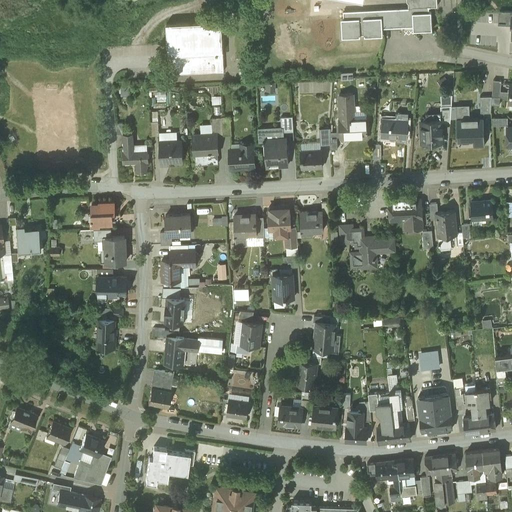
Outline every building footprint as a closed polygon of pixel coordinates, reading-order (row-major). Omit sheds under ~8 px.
[(437,0),(407,0),(407,1),(408,3),(409,3),(409,8),(410,8),(413,8),(413,7),(431,6),(431,7),(438,6),(437,0)] [(407,8),(343,11),(344,13),(344,18),(342,19),(343,37),(360,36),(360,34),(365,34),(365,36),(383,35),(382,28),(401,27),(401,24),(414,23),(414,30),(432,29),(431,12),(429,12),(429,7),(431,7),(431,6),(413,7),(413,8),(410,8),(409,8),(407,8)] [(511,12),(500,11),(500,14),(499,24),(511,25),(511,18),(511,12)] [(221,21),(166,23),(168,74),(224,72),(221,21)] [(501,81),(493,80),(492,97),(500,97),(501,81)] [(121,95),(130,95),(130,84),(121,84),(121,95)] [(353,93),(341,94),(343,119),(339,119),(340,137),(368,136),(367,118),(354,119),(353,93)] [(213,104),(222,103),(221,95),(212,96),(213,104)] [(492,96),(480,96),(481,113),(491,113),(492,96)] [(465,109),(458,109),(458,105),(457,105),(457,110),(457,118),(458,140),(473,139),(473,146),(485,146),(484,117),(466,118),(466,111),(466,108),(465,108),(465,109)] [(452,106),(441,106),(441,119),(442,119),(442,123),(450,122),(452,106)] [(396,111),(396,119),(383,118),(381,135),(396,136),(396,142),(406,143),(409,112),(396,111)] [(230,116),(222,117),(223,133),(223,135),(231,134),(230,116)] [(293,116),(281,116),(281,126),(282,132),(284,131),(294,131),(293,116)] [(222,117),(211,117),(212,133),(217,133),(217,134),(223,133),(222,117)] [(508,117),(492,118),(492,126),(508,125),(508,117)] [(441,119),(421,120),(422,143),(423,143),(442,142),(443,142),(442,123),(442,119),(441,119)] [(281,126),(258,127),(259,142),(265,141),(267,166),(289,165),(287,137),(284,137),(284,131),(282,132),(281,126)] [(331,128),(320,128),(321,144),(330,144),(330,143),(330,135),(331,128)] [(148,150),(134,151),(133,133),(123,134),(124,151),(123,152),(123,163),(136,163),(136,172),(147,172),(147,162),(149,162),(148,150)] [(212,133),(194,135),(196,165),(218,163),(217,134),(217,133),(212,133)] [(182,140),(160,141),(161,161),(171,161),(171,159),(182,159),(182,160),(183,160),(182,140)] [(253,143),(241,143),(242,149),(230,149),(231,168),(240,168),(241,169),(244,168),(245,167),(254,167),(253,143)] [(381,144),(374,143),(373,158),(382,158),(381,144)] [(322,149),(301,151),(302,167),(323,166),(322,149)] [(421,199),(389,201),(390,221),(405,220),(406,229),(423,228),(421,199)] [(481,201),(471,201),(472,219),(473,219),(487,218),(494,218),(492,200),(481,201)] [(114,203),(99,204),(99,205),(91,205),(92,213),(88,213),(89,219),(90,219),(91,224),(113,223),(112,216),(112,212),(115,212),(114,203)] [(438,203),(430,203),(431,220),(437,219),(436,212),(438,212),(438,203)] [(289,206),(269,207),(270,227),(274,227),(275,236),(286,236),(291,235),(291,229),(289,206)] [(322,211),(308,212),(308,211),(301,212),(302,229),(301,229),(301,231),(302,231),(302,237),(313,236),(313,230),(324,230),(323,214),(323,211),(322,211)] [(438,212),(436,212),(437,219),(440,248),(442,249),(450,248),(452,247),(451,235),(456,235),(457,235),(457,233),(454,211),(438,212)] [(190,214),(165,216),(166,232),(166,235),(172,234),(191,233),(190,214)] [(256,214),(234,215),(235,234),(235,236),(236,246),(247,246),(246,233),(256,232),(256,233),(257,233),(256,217),(256,214)] [(263,216),(256,217),(257,233),(256,233),(256,237),(265,237),(263,216)] [(227,217),(213,217),(213,226),(227,226),(227,217)] [(374,237),(367,237),(367,236),(363,237),(362,228),(353,228),(352,223),(340,225),(341,243),(356,241),(357,245),(361,245),(362,251),(352,252),(353,265),(363,264),(363,266),(376,265),(376,256),(375,256),(375,250),(394,249),(394,239),(374,240),(374,237)] [(470,224),(462,224),(462,232),(463,238),(471,238),(470,224)] [(39,230),(24,232),(23,227),(16,227),(17,249),(17,251),(18,250),(18,254),(41,253),(39,230)] [(111,229),(93,230),(94,241),(99,241),(99,238),(105,238),(105,237),(111,237),(111,229)] [(297,229),(291,229),(291,235),(286,236),(287,247),(298,247),(297,229)] [(432,230),(422,231),(424,249),(434,248),(432,230)] [(166,232),(160,232),(161,245),(170,245),(172,245),(172,234),(166,235),(166,232)] [(111,237),(105,237),(105,238),(106,253),(102,253),(101,253),(101,263),(126,262),(125,237),(111,237)] [(188,250),(170,250),(171,260),(179,259),(180,265),(187,265),(196,265),(196,263),(198,260),(198,254),(195,251),(195,250),(188,250)] [(11,254),(2,255),(5,273),(13,272),(11,254)] [(298,255),(284,256),(285,262),(291,262),(291,268),(299,267),(298,255)] [(171,260),(162,260),(162,281),(180,280),(180,286),(184,286),(184,283),(187,284),(187,280),(187,265),(180,265),(179,259),(171,260)] [(226,264),(217,265),(218,280),(227,279),(226,264)] [(113,277),(113,269),(97,269),(97,277),(98,277),(107,277),(113,277)] [(292,274),(273,275),(274,299),(294,298),(292,274)] [(113,277),(107,277),(98,277),(98,300),(107,300),(107,294),(126,294),(126,277),(113,277)] [(8,297),(0,297),(0,309),(9,309),(8,297)] [(185,298),(166,297),(164,322),(183,323),(185,298)] [(123,308),(111,308),(111,315),(116,316),(122,316),(123,308)] [(253,312),(240,311),(239,322),(242,322),(252,323),(253,312)] [(111,320),(99,320),(98,347),(115,347),(115,337),(114,337),(115,321),(116,321),(116,316),(111,315),(111,320)] [(403,326),(403,317),(374,317),(374,326),(403,326)] [(331,323),(316,321),(316,322),(313,348),(328,349),(327,352),(338,353),(340,335),(335,335),(336,324),(331,323)] [(252,323),(242,322),(240,345),(259,347),(261,324),(252,323)] [(177,331),(165,330),(165,329),(153,328),(152,335),(168,337),(168,336),(176,337),(177,331)] [(176,337),(168,336),(168,337),(165,364),(181,366),(181,365),(182,353),(185,353),(185,352),(182,351),(182,348),(198,350),(199,340),(198,340),(184,338),(176,337)] [(223,339),(198,337),(198,340),(199,340),(198,350),(222,352),(223,339)] [(198,350),(182,348),(182,351),(185,352),(185,353),(182,353),(181,365),(181,366),(196,367),(198,350)] [(511,354),(496,356),(497,368),(497,372),(506,371),(506,367),(511,365),(511,354)] [(429,356),(431,368),(439,367),(438,355),(429,356)] [(422,369),(431,368),(429,356),(421,357),(422,369)] [(308,362),(288,360),(287,374),(297,375),(296,385),(306,386),(307,381),(314,382),(313,386),(314,386),(317,364),(317,363),(308,362)] [(174,372),(154,369),(151,387),(171,390),(174,372)] [(506,371),(497,372),(498,384),(507,383),(506,371)] [(390,391),(399,390),(397,373),(388,375),(390,391)] [(463,378),(454,379),(455,388),(463,387),(462,382),(463,382),(463,378)] [(476,382),(466,383),(467,390),(466,390),(467,403),(472,403),(473,415),(464,416),(466,432),(481,430),(477,389),(476,389),(476,382)] [(171,390),(151,387),(148,403),(168,406),(171,390)] [(488,387),(477,389),(481,430),(496,428),(494,412),(487,413),(486,403),(490,403),(488,387)] [(399,390),(390,391),(391,401),(395,440),(411,438),(409,422),(400,423),(398,406),(401,405),(399,390)] [(390,391),(377,392),(379,402),(378,402),(378,409),(379,411),(382,413),(383,425),(378,425),(380,442),(395,440),(391,401),(390,391)] [(318,393),(310,392),(309,400),(308,409),(314,409),(314,405),(317,406),(318,393)] [(377,392),(368,393),(370,409),(370,410),(378,409),(378,402),(379,402),(377,392)] [(449,392),(433,394),(438,433),(447,431),(446,428),(453,427),(449,392)] [(411,395),(405,393),(408,419),(414,418),(411,395)] [(419,403),(422,431),(428,430),(429,434),(438,433),(433,394),(418,395),(419,403)] [(249,401),(229,399),(227,415),(246,418),(249,401)] [(37,413),(16,405),(10,419),(22,424),(21,427),(30,431),(37,413)] [(317,406),(314,405),(314,409),(312,425),(323,426),(323,428),(336,429),(338,408),(317,406)] [(301,408),(280,406),(279,424),(301,426),(302,415),(302,408),(301,408)] [(370,409),(359,411),(358,417),(360,417),(361,420),(363,420),(371,421),(370,410),(370,409)] [(358,417),(359,411),(349,410),(348,424),(363,425),(363,420),(361,420),(360,417),(358,417)] [(71,427),(52,419),(46,435),(56,439),(56,438),(64,442),(71,427)] [(363,425),(348,424),(347,424),(346,441),(366,442),(367,426),(363,425)] [(104,440),(85,432),(79,447),(93,453),(98,455),(99,453),(104,440)] [(62,444),(54,464),(61,467),(69,447),(62,444)] [(166,448),(153,446),(152,457),(149,457),(146,476),(145,481),(146,481),(146,482),(156,483),(156,482),(156,478),(167,480),(168,471),(186,473),(187,473),(188,463),(193,464),(195,450),(190,449),(189,453),(170,450),(171,448),(166,448)] [(499,448),(483,449),(484,467),(485,469),(490,469),(491,476),(502,475),(499,448)] [(483,449),(466,451),(469,477),(480,475),(480,467),(484,467),(483,449)] [(444,491),(453,491),(451,475),(449,476),(448,470),(458,469),(456,452),(440,454),(444,491)] [(90,461),(80,457),(74,476),(99,482),(109,456),(99,453),(98,455),(93,453),(90,461)] [(440,454),(425,456),(427,473),(436,472),(437,480),(435,480),(437,503),(445,502),(444,491),(440,454)] [(415,484),(406,485),(406,484),(405,475),(415,474),(413,457),(397,459),(400,485),(401,495),(417,493),(416,484),(415,484)] [(397,459),(367,462),(368,471),(373,470),(373,473),(378,473),(379,478),(393,476),(394,486),(400,485),(397,459)] [(30,476),(15,473),(14,480),(28,483),(30,476)] [(0,487),(3,475),(0,474),(0,499),(10,502),(12,491),(0,488),(0,487)] [(429,475),(421,476),(421,478),(423,491),(430,490),(429,475)] [(421,478),(414,479),(415,484),(416,484),(417,493),(423,493),(423,491),(421,478)] [(471,479),(464,480),(465,493),(472,492),(471,479)] [(464,480),(456,481),(458,493),(465,493),(464,480)] [(496,481),(486,482),(487,494),(497,493),(496,481)] [(486,482),(477,483),(478,495),(487,494),(486,482)] [(394,486),(390,486),(392,504),(402,503),(401,495),(400,485),(394,486)] [(232,487),(232,490),(229,490),(229,488),(216,486),(215,498),(214,498),(212,509),(213,509),(212,511),(249,511),(251,503),(250,503),(252,491),(239,489),(238,491),(236,491),(237,487),(237,486),(232,486),(232,487)] [(83,494),(60,489),(57,503),(80,508),(83,494)] [(454,502),(453,491),(444,491),(445,502),(445,503),(454,502)] [(96,511),(100,497),(83,494),(80,508),(79,511),(96,511)] [(359,511),(358,508),(312,506),(312,501),(302,500),(292,500),(292,505),(286,505),(286,511),(359,511)]
